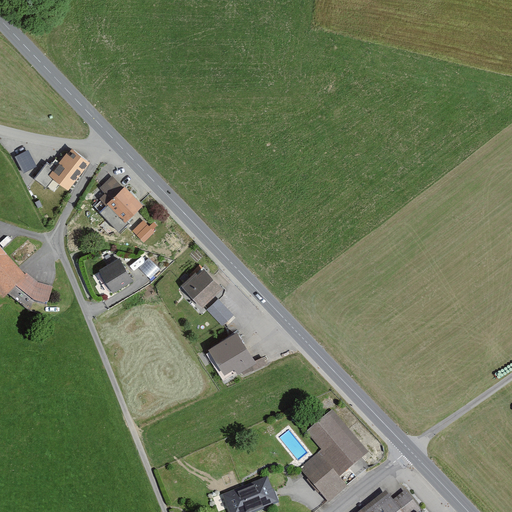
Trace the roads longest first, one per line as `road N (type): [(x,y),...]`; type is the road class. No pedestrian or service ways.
road 1 (secondary): [(406,450),(112,140)]
road 2 (unclassified): [(103,147),(58,239),(164,511)]
road 3 (secondary): [(112,140),(0,21)]
road 4 (track): [(406,450),(511,375)]
